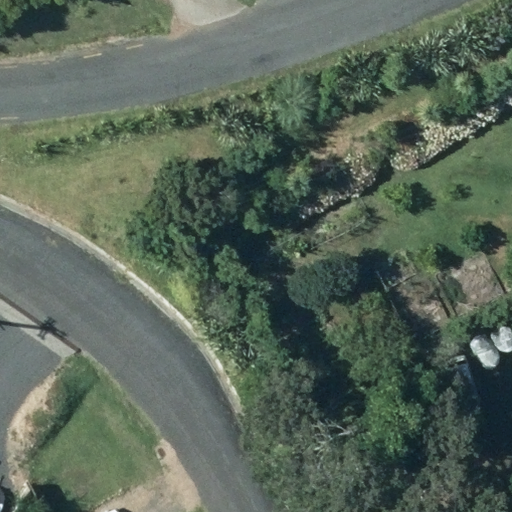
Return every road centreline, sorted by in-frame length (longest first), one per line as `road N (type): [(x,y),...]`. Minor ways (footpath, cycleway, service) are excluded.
road 1 (residential): [(380,0),(146,77),(0,94)]
road 2 (residential): [(0,249),(97,314),(186,402),(234,511)]
